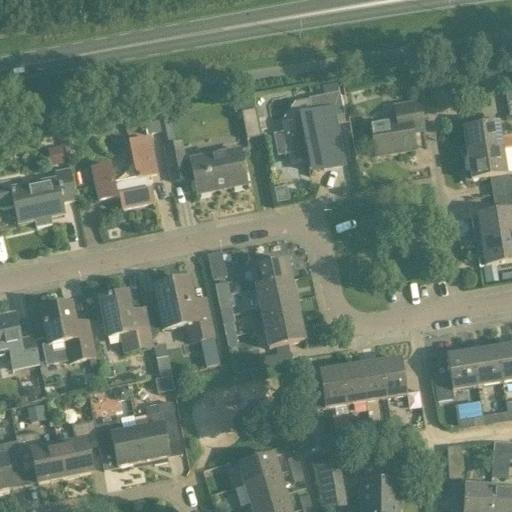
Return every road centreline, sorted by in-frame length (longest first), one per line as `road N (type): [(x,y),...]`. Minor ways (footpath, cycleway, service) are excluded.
road 1 (residential): [(0,284),(300,222),(315,230),(333,310),(346,324),(511,301)]
road 2 (secondary): [(0,68),(404,0)]
